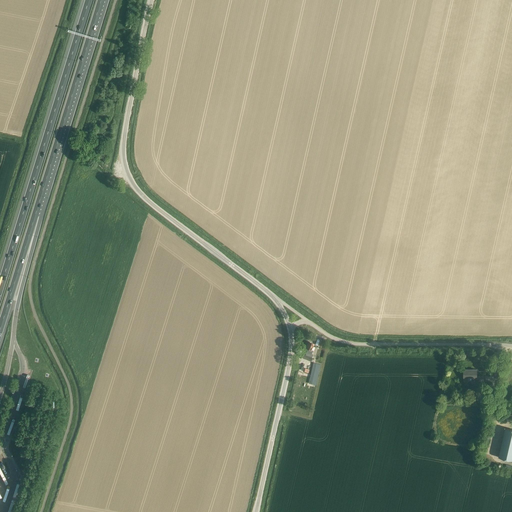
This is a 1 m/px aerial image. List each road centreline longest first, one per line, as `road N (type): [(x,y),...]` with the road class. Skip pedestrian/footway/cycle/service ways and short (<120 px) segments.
road 1 (unclassified): [(267,292),(133,183),(126,125),(151,0)]
road 2 (motorway): [(88,0),(0,288)]
road 3 (motorway): [(35,215),(101,0)]
road 4 (unclassified): [(511,346),(343,346),(305,320)]
road 5 (unclassified): [(256,511),(291,327)]
road 6 (motorway): [(12,339),(35,215)]
